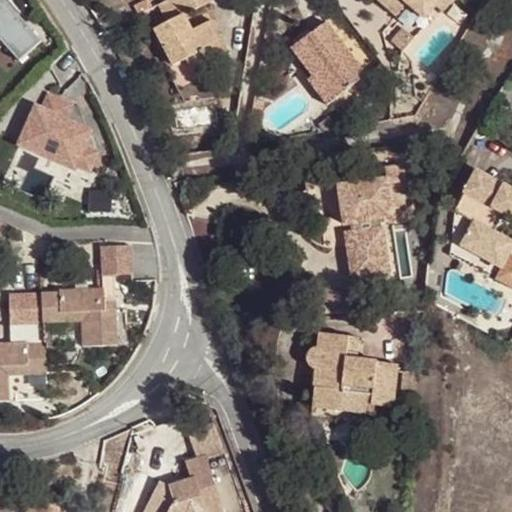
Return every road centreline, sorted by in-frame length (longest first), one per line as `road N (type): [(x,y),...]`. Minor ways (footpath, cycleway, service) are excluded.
road 1 (residential): [(168,230),(97,59),(55,0)]
road 2 (residential): [(0,212),(46,233),(168,230)]
road 3 (residential): [(166,331),(129,390),(65,436)]
road 4 (residential): [(65,436),(140,411),(187,368)]
